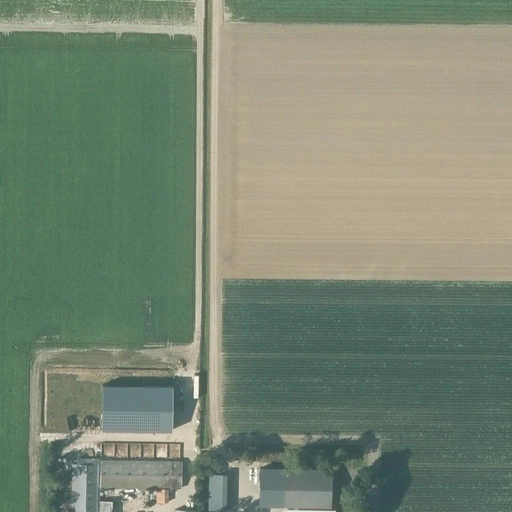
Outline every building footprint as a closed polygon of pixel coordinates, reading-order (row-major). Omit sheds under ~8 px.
[(172,385),(101,385),(101,429),(172,430),(172,385)] [(100,459),(100,486),(157,487),(157,501),(167,501),(167,487),(181,487),(181,461),(100,459)] [(98,511),(99,464),(72,463),(71,511),(98,511)] [(283,468),(282,506),(331,507),(331,469),(283,468)] [(208,475),(208,511),(225,511),(226,475),(208,475)] [(236,479),(237,500),(247,499),(246,478),(236,479)] [(111,511),(111,500),(99,500),(99,511),(111,511)]
